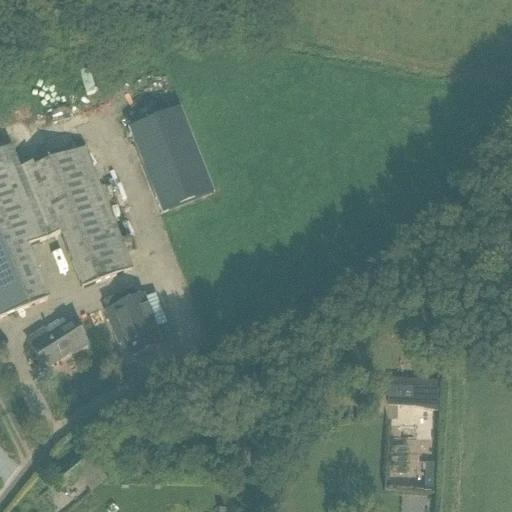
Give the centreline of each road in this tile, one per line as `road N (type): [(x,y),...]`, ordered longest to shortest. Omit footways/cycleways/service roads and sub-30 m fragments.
road 1 (track): [(511,127),(454,201),(392,254),(295,319),(204,358)]
road 2 (unclassified): [(0,507),(67,430),(204,358)]
